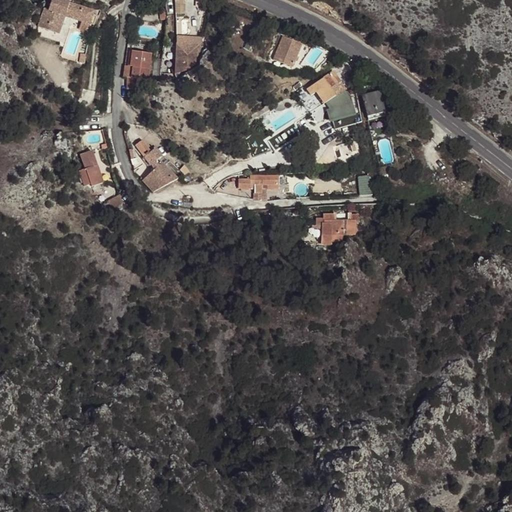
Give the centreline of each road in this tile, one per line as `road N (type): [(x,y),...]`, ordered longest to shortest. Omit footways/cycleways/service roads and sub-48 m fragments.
road 1 (residential): [(376,198),(202,205),(139,189),(123,162),(115,120),(129,0)]
road 2 (primary): [(256,0),(353,46),(511,169)]
road 3 (unknown): [(168,199),(286,150),(305,129),(297,105)]
